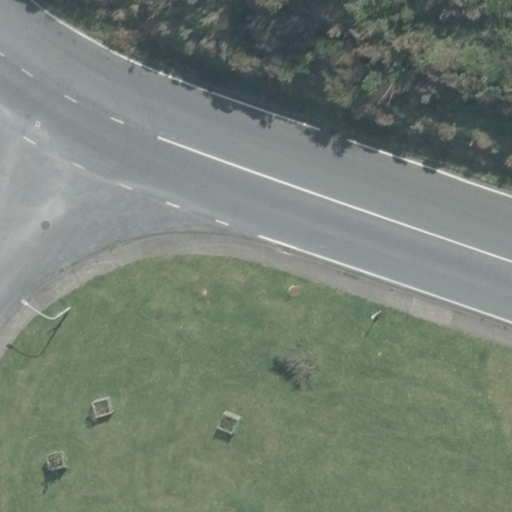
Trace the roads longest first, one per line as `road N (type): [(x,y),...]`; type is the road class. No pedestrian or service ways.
road 1 (tertiary): [(511,258),(105,106)]
road 2 (unclassified): [(105,106),(0,251)]
road 3 (tertiary): [(105,106),(0,36)]
